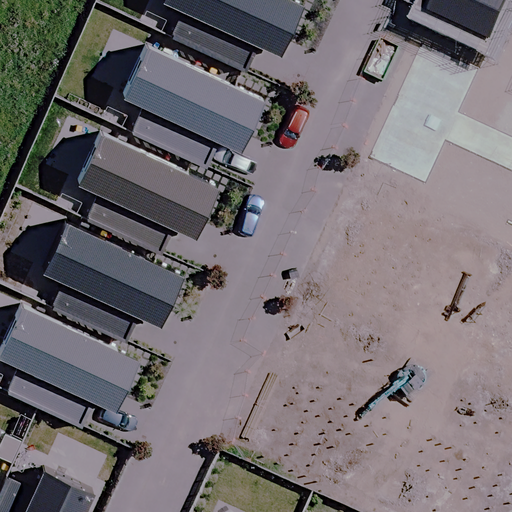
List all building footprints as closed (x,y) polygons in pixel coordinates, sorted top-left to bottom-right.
[(300,12),(274,0),(161,0),(158,8),(178,17),(168,40),(242,74),(252,51),(276,62),(300,12)] [(260,105),(142,51),(118,102),(138,111),(128,133),(202,167),(212,145),(236,156),(260,105)] [(215,194),(97,139),(74,190),(94,199),(84,222),(157,256),(168,234),(192,245),(215,194)] [(181,283),(63,228),(39,279),(59,288),(49,311),(123,345),(133,323),(157,334),(181,283)] [(137,366),(19,312),(0,352),(0,364),(16,372),(5,394),(79,428),(89,406),(113,417),(137,366)] [(0,511),(85,511),(92,496),(42,473),(34,490),(9,479),(0,497),(0,511)]
